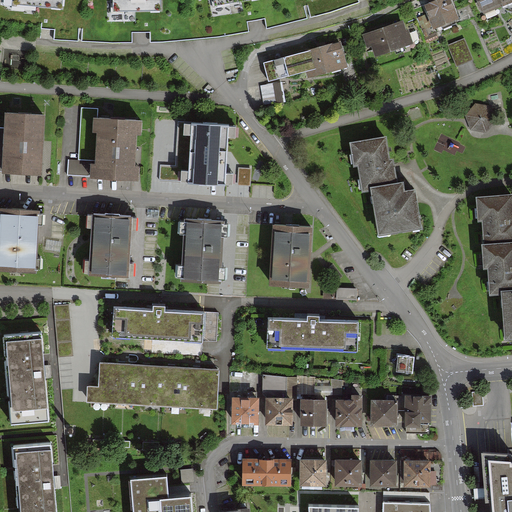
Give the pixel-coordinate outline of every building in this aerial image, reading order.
[(159,0),(114,0),(115,10),(160,10),(159,0)] [(449,0),(443,0),(427,7),(435,26),(457,17),(449,0)] [(501,2),(499,0),(478,0),(483,10),(501,2)] [(400,24),(364,36),(368,46),(373,44),(377,54),(410,43),(406,32),(404,33),(400,24)] [(339,43),(265,64),(269,80),(308,70),(310,76),(346,66),(339,43)] [(283,82),(262,85),(264,105),(285,103),(283,82)] [(475,103),(466,116),(472,130),(484,131),(495,118),(491,105),(475,103)] [(43,114),(3,112),(1,170),(15,171),(14,179),(40,180),(43,114)] [(229,118),(191,117),(188,176),(226,178),(229,118)] [(142,121),(95,118),(91,182),(138,184),(142,121)] [(386,138),(350,144),(354,167),(359,166),(363,191),(371,190),(397,186),(393,161),(390,162),(386,138)] [(238,185),(251,186),(252,169),(239,168),(238,185)] [(397,186),(371,190),(378,239),(422,232),(415,193),(403,195),(402,185),(397,186)] [(511,198),(477,201),(478,219),(482,219),(483,246),(511,244),(511,198)] [(13,215),(0,214),(0,271),(30,273),(34,217),(13,215)] [(129,218),(93,216),(90,274),(126,276),(129,218)] [(221,223),(185,221),(182,279),(218,280),(221,223)] [(310,229),(274,227),(271,285),(307,287),(310,229)] [(511,244),(483,246),(485,269),(489,268),(491,297),(505,296),(511,295),(511,244)] [(337,288),(337,300),(357,300),(357,289),(337,288)] [(151,311),(112,309),(111,337),(201,340),(201,312),(162,311),(162,306),(151,305),(151,311)] [(73,356),(71,323),(70,323),(69,313),(57,314),(59,357),(73,356)] [(308,320),(268,319),(267,347),(357,350),(358,322),(319,321),(319,315),(308,315),(308,320)] [(47,330),(7,333),(14,421),(54,418),(47,330)] [(414,355),(398,353),(396,370),(413,372),(414,355)] [(85,389),(84,405),(214,413),(216,372),(98,365),(97,389),(85,389)] [(352,395),(336,395),(336,421),(362,422),(363,390),(352,390),(352,395)] [(431,391),(405,391),(406,432),(429,432),(429,418),(431,418),(431,391)] [(474,392),(475,405),(483,405),(483,392),(474,392)] [(260,393),(232,393),(232,420),(259,420),(260,393)] [(293,421),(293,393),(266,393),(265,421),(293,421)] [(327,394),(301,394),(301,420),(327,421),(327,408),(327,394)] [(398,395),(371,395),(371,422),(398,423),(398,395)] [(62,511),(57,440),(17,444),(22,511),(62,511)] [(401,451),(401,490),(438,490),(438,451),(401,451)] [(511,511),(511,468),(509,468),(508,456),(484,452),(488,511),(511,511)] [(290,464),(246,463),(245,486),(290,487),(290,464)] [(324,488),(324,464),(301,464),(301,488),(324,488)] [(359,465),(334,465),(333,488),(359,489),(359,465)] [(397,465),(369,465),(368,489),(396,489),(397,465)] [(183,483),(195,482),(194,469),(182,470),(183,483)] [(167,470),(130,474),(133,511),(192,511),(191,489),(169,490),(167,470)] [(430,511),(430,504),(383,503),(382,511),(430,511)]
